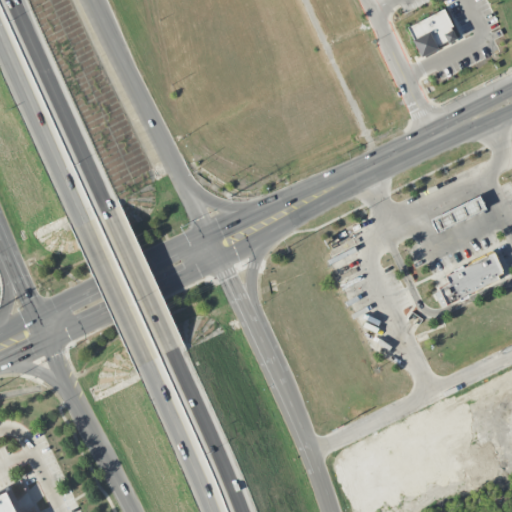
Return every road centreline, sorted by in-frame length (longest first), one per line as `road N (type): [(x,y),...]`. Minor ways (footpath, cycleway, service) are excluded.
road 1 (secondary): [(330,511),(309,450),(93,0)]
road 2 (primary): [(0,361),(220,259),(335,185)]
road 3 (primary): [(335,185),(280,199),(0,332)]
road 4 (secondary): [(0,232),(131,511)]
road 5 (motorway): [(0,29),(79,208)]
road 6 (motorway): [(106,201),(28,35)]
road 7 (motorway): [(79,208),(153,370)]
road 8 (motorway): [(246,511),(177,355)]
road 9 (motorway): [(177,355),(106,201)]
road 10 (motorway): [(153,370),(213,511)]
road 11 (primary): [(462,124),(335,185)]
